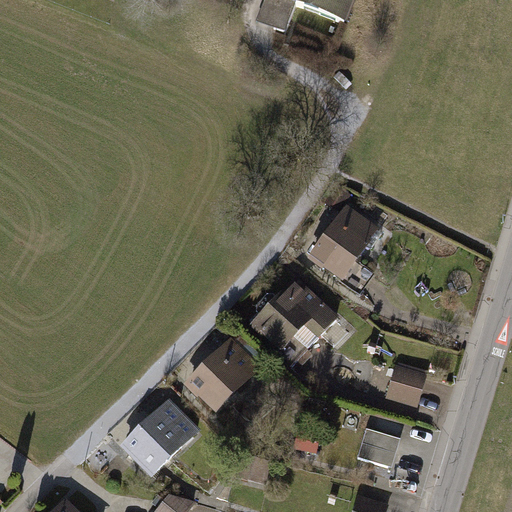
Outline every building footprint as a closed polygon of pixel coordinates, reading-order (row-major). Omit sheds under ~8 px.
[(348,29),(358,0),(278,0),(277,4),(267,0),(257,27),(291,39),(301,12),(348,29)] [(341,220),(306,265),(341,292),(385,236),(346,206),(350,201),(335,190),(323,206),(341,220)] [(256,323),(250,329),(294,369),(338,321),(294,281),(276,301),(263,301),(252,313),(256,323)] [(233,345),(187,392),(215,420),(261,372),(233,345)] [(427,379),(397,370),(388,401),(418,410),(427,379)] [(170,406),(124,454),(153,482),(200,434),(170,406)] [(401,443),(367,432),(359,460),(393,470),(401,443)] [(168,498),(157,511),(192,511),(196,507),(168,498)] [(386,511),(387,508),(355,500),(352,511),(386,511)]
